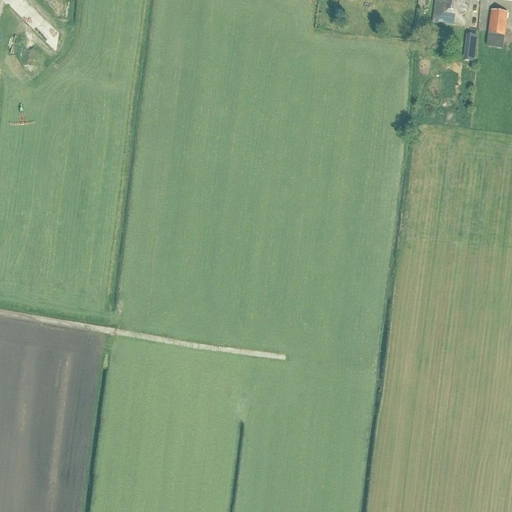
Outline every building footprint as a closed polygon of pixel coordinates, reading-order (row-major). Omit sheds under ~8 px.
[(57,0),(45,0),(44,1),(50,14),(62,9),(57,0)] [(386,0),(386,6),(415,9),(416,0),(386,0)] [(435,0),(433,22),(463,26),(464,19),(462,18),(462,12),(465,12),(466,0),(435,0)] [(17,17),(25,6),(18,2),(10,13),(17,17)] [(491,11),(488,35),(504,37),(507,13),(491,11)] [(485,38),(485,13),(478,13),(477,38),(485,38)]
